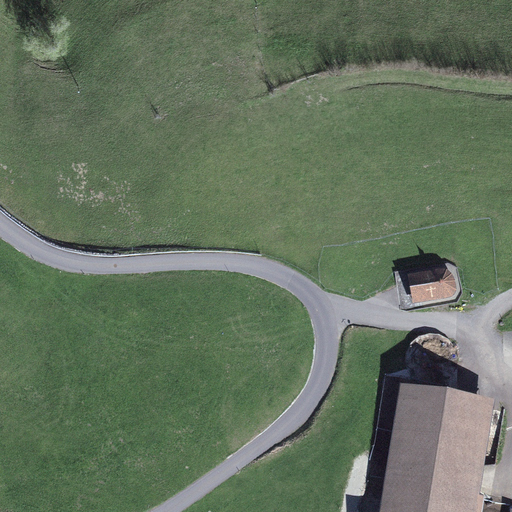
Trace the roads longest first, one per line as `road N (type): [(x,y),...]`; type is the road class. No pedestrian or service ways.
road 1 (residential): [(0,222),(69,263),(247,264),(286,275),(322,308),(331,333),(328,366),(307,406),(166,511)]
road 2 (track): [(322,308),(483,326),(511,300)]
